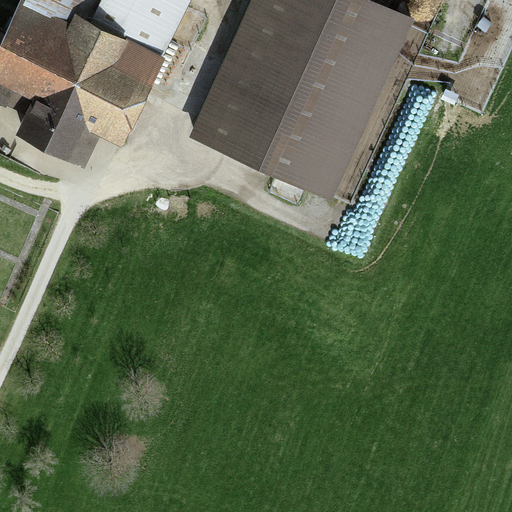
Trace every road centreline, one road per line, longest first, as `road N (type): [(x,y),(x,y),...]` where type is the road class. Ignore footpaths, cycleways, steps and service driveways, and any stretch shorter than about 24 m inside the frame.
road 1 (track): [(210,56),(173,136),(94,174),(0,134)]
road 2 (track): [(322,226),(148,148)]
